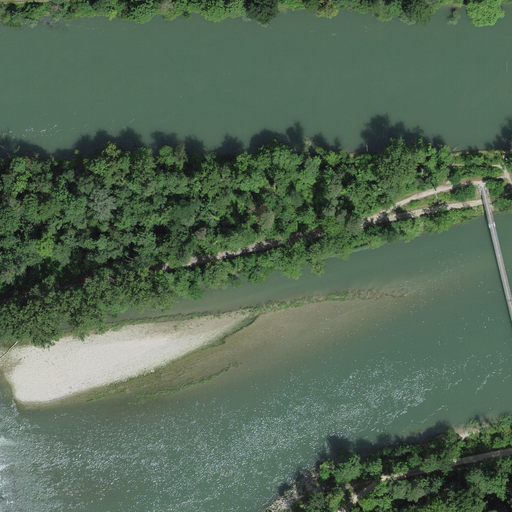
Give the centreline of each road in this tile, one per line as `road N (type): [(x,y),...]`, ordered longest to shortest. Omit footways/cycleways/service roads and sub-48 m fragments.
road 1 (track): [(0,299),(363,223),(448,187),(482,184)]
road 2 (track): [(0,180),(257,166),(453,167)]
road 3 (track): [(363,223),(503,195),(510,183),(498,167),(453,167)]
road 4 (track): [(378,481),(511,449)]
